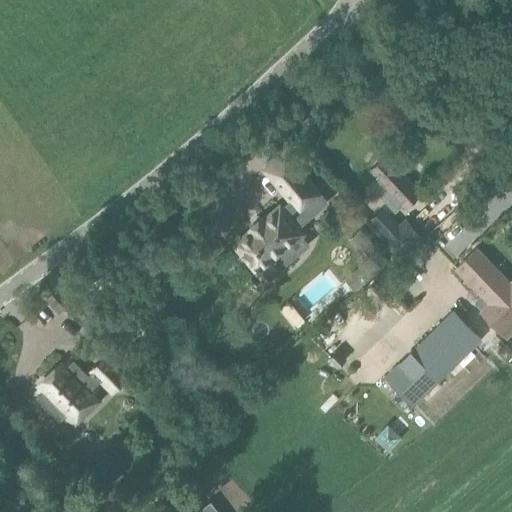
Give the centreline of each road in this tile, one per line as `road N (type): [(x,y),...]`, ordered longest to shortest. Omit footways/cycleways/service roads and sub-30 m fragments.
road 1 (unclassified): [(0,287),(225,120),(349,7)]
road 2 (unclassified): [(511,178),(349,7)]
